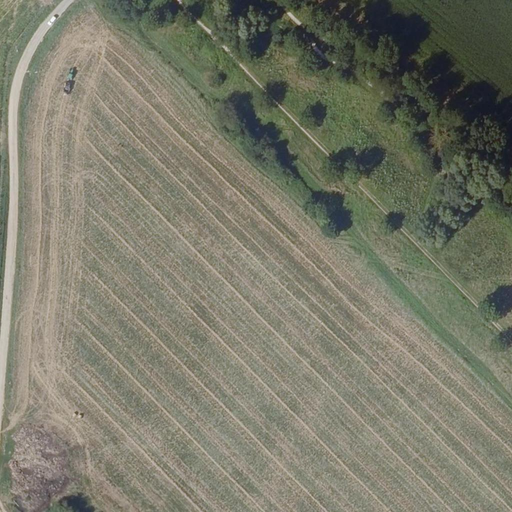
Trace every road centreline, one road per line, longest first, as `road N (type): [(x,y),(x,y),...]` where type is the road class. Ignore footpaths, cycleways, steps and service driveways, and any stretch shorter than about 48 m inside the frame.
road 1 (track): [(511,341),(178,0)]
road 2 (track): [(71,0),(36,36),(18,76),(0,373)]
